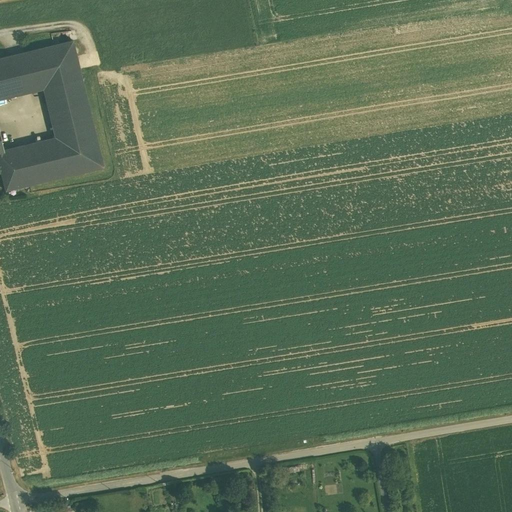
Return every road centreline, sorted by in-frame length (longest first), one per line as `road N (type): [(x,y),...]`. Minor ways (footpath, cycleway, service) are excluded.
road 1 (tertiary): [(12,502),(371,441)]
road 2 (tertiary): [(371,441),(511,418)]
